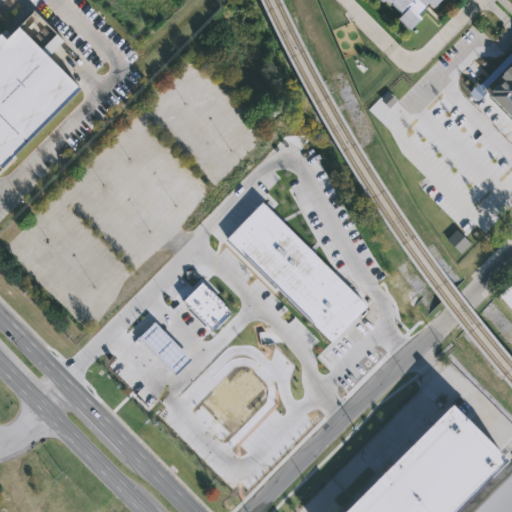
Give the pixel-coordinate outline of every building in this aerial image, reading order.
[(440,0),(432,9),(428,5),(425,8),(416,16),(421,21),(408,33),(395,20),(400,15),(390,4),(388,7),(382,1),(380,4),(376,0),(440,0)] [(0,29),(2,27),(9,35),(34,11),(63,40),(47,56),(80,89),(0,168),(0,29)] [(511,172),(511,185),(496,169),(503,163),(511,172)] [(262,194),(368,301),(332,337),(225,230),(262,194)] [(511,316),(494,296),(511,279),(511,316)] [(345,379),(354,387),(380,358),(370,350),(345,379)] [(511,458),(511,459),(458,511),(346,511),(457,403),(511,458)] [(511,511),(467,511),(511,466),(511,511)]
